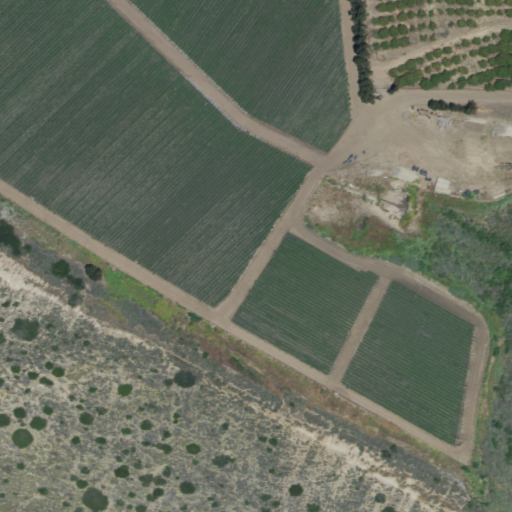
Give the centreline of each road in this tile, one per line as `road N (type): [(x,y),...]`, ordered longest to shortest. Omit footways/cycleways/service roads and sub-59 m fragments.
road 1 (track): [(216,318),(0,187),(354,107),(360,118)]
road 2 (track): [(287,220),(345,259),(415,282),(477,325),(464,448),(435,445),(216,318)]
road 3 (track): [(511,98),(412,95),(360,118),(216,318)]
road 4 (track): [(320,166),(231,113),(114,0)]
road 5 (track): [(511,25),(379,67),(382,81)]
road 6 (track): [(386,270),(329,383)]
